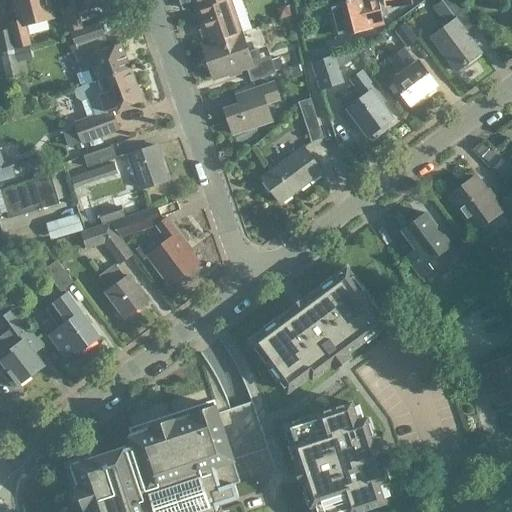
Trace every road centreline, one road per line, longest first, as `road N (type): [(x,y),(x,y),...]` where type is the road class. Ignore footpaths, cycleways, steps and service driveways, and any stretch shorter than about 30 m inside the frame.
road 1 (residential): [(255,282),(511,90)]
road 2 (residential): [(0,475),(255,282)]
road 3 (residential): [(255,282),(147,0)]
